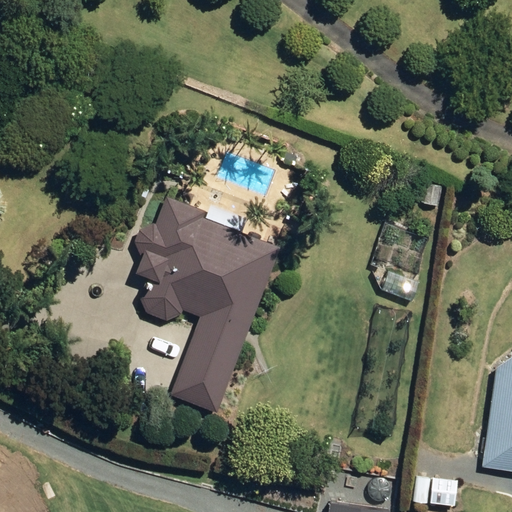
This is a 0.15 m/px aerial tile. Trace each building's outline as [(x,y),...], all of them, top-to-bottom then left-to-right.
[(219,410),(281,245),(203,216),(206,209),(166,194),(156,220),(140,228),(135,241),(142,253),(136,270),(148,274),(140,296),(147,310),(167,319),(183,312),(184,308),(201,315),(172,392),(219,410)] [(389,267),(380,288),(409,301),(418,280),(389,267)] [(511,352),(496,365),(480,465),(511,469),(511,352)] [(361,457),(331,446),(323,466),(354,476),(361,457)] [(395,472),(378,469),(375,489),(392,492),(395,472)] [(458,478),(433,475),(430,501),(456,504),(458,478)] [(431,477),(416,476),(413,500),(429,502),(431,477)]
